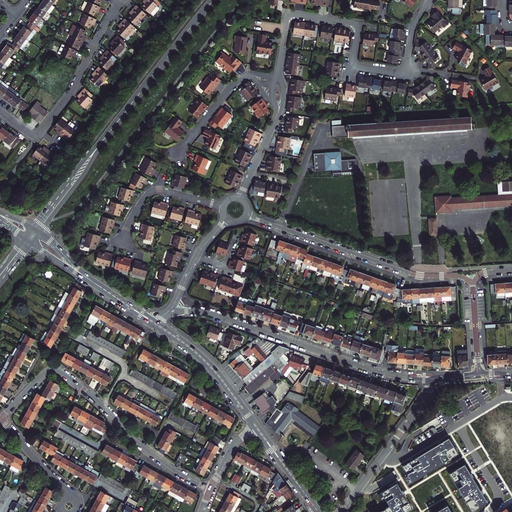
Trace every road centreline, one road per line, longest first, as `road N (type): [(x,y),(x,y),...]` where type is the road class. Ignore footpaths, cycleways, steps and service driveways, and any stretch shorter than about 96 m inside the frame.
road 1 (residential): [(277,78),(291,13),(355,22),(353,66),(401,72),(414,23),(430,0)]
road 2 (residential): [(166,312),(212,313),(366,368),(428,379)]
road 3 (residential): [(0,418),(44,371),(56,369),(158,459),(209,489)]
road 4 (residential): [(472,284),(409,273),(247,214)]
road 5 (residential): [(0,110),(39,134),(120,0)]
road 6 (tertiary): [(213,0),(97,147)]
road 7 (residential): [(341,511),(424,400),(428,379)]
road 8 (secondary): [(256,427),(212,368),(153,322)]
road 9 (residential): [(121,242),(152,191),(223,207)]
